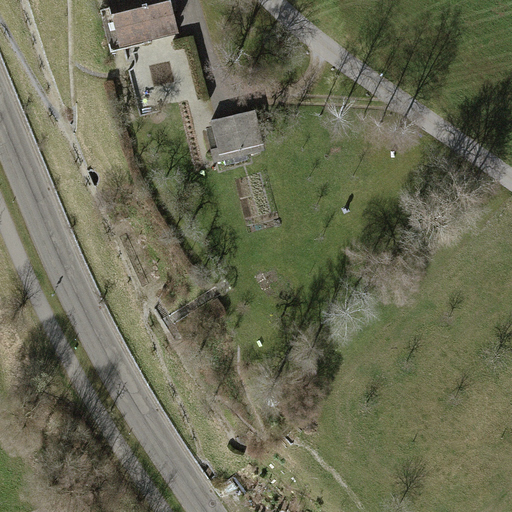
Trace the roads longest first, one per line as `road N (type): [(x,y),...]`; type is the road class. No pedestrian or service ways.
road 1 (tertiary): [(207,511),(92,324),(0,109)]
road 2 (residential): [(270,0),(511,180)]
road 3 (track): [(222,105),(268,98),(402,102)]
